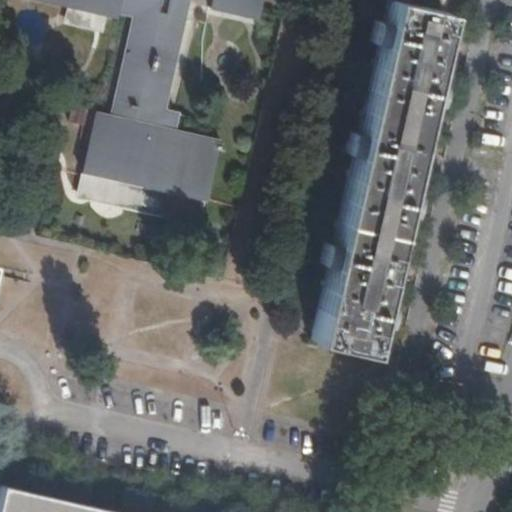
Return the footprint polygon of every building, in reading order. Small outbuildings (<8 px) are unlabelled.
[(157,12),(159,0),(40,0),(115,16),(116,13),(132,16),(109,115),(93,111),(80,171),(204,200),(218,141),(172,130),(176,113),(162,110),(144,106),(165,15),(157,12)] [(159,0),(157,12),(165,15),(144,106),(162,110),(186,0),(159,0)] [(259,0),(208,0),(207,7),(255,18),(257,12),(259,0)] [(441,14),(385,3),(310,333),(365,346),(441,14)] [(113,511),(0,486),(0,511),(113,511)]
